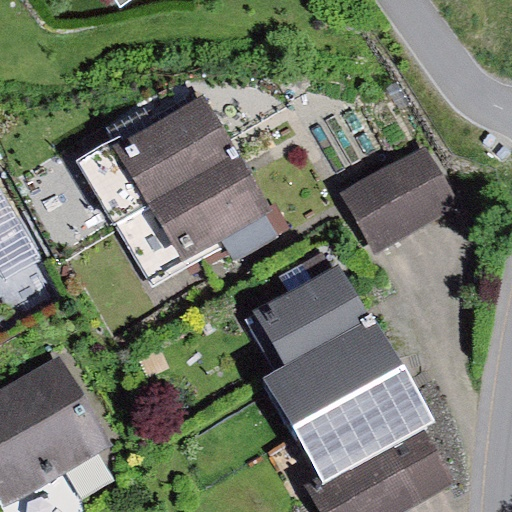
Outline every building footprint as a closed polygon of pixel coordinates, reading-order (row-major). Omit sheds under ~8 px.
[(116,224),(239,154),(205,95),(82,165),(116,224)] [(426,145),(339,193),(371,249),(457,200),(426,145)] [(239,154),(116,224),(148,281),(271,211),(239,154)] [(0,188),(0,253),(13,275),(41,258),(0,188)] [(284,364),(371,314),(338,260),(252,312),(284,364)] [(260,378),(287,426),(399,362),(371,314),(284,364),(260,378)] [(62,351),(0,387),(0,501),(6,511),(73,511),(81,508),(61,474),(116,442),(62,351)] [(399,362),(287,426),(317,477),(304,484),(320,511),(406,511),(454,485),(419,425),(431,419),(399,362)]
